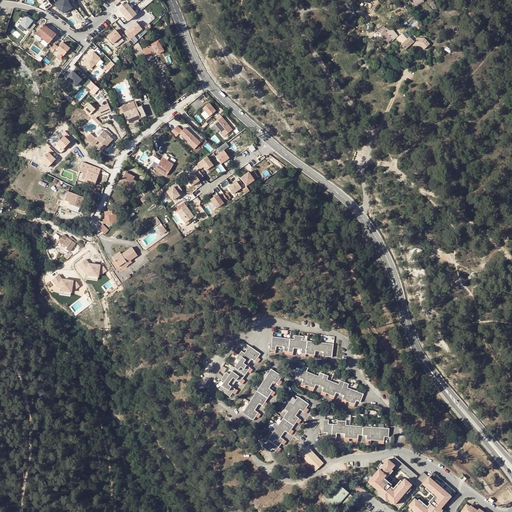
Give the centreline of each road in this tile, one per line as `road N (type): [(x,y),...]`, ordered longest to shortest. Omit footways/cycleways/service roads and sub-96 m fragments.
road 1 (residential): [(397,451),(347,458),(302,479),(269,472),(210,388),(233,343),(258,332)]
road 2 (residential): [(355,0),(309,8),(299,23),(367,135),(366,204),(359,212)]
road 3 (track): [(0,296),(94,389),(108,511)]
road 4 (residential): [(258,332),(277,320),(338,334),(392,417),(397,451)]
road 5 (residential): [(88,241),(121,153),(208,81)]
road 6 (track): [(0,326),(31,381),(22,511)]
road 7 (primary): [(359,212),(382,248),(430,370)]
road 8 (primary): [(430,370),(511,475)]
road 9 (residential): [(110,13),(80,35),(31,8),(0,3)]
road 10 (primary): [(511,462),(430,370)]
